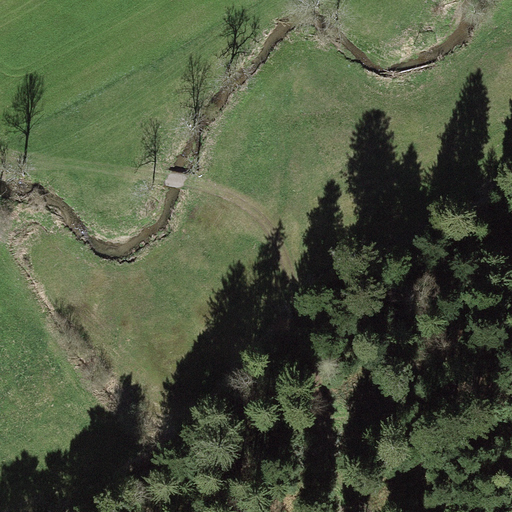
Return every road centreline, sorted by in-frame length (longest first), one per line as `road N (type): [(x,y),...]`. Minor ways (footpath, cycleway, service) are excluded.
road 1 (track): [(0,152),(234,202),(271,223),(293,264),(295,299)]
road 2 (track): [(376,511),(343,470),(295,299)]
